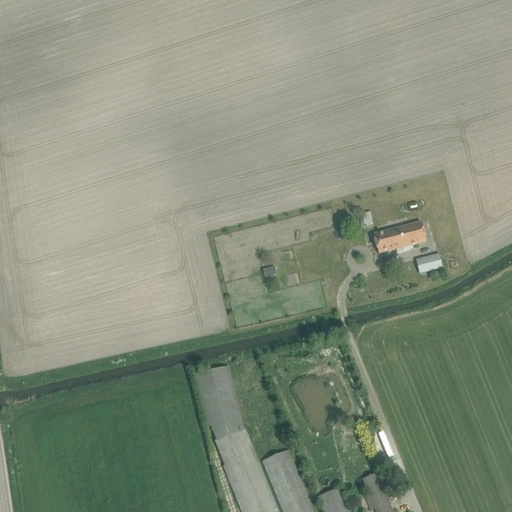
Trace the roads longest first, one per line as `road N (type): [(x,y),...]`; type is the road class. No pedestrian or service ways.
road 1 (track): [(511,249),(434,290),(353,311),(54,377),(0,378)]
road 2 (unclassified): [(417,511),(344,316)]
